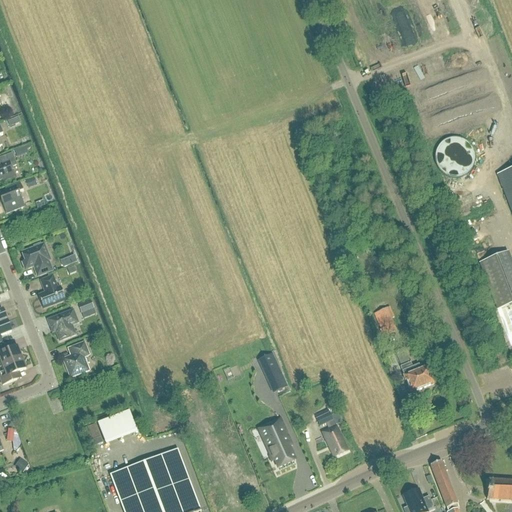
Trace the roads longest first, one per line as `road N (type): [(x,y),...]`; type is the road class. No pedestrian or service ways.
road 1 (unclassified): [(490,427),(314,0)]
road 2 (tertiary): [(293,511),(490,427)]
road 3 (residential): [(0,252),(51,384),(0,403)]
